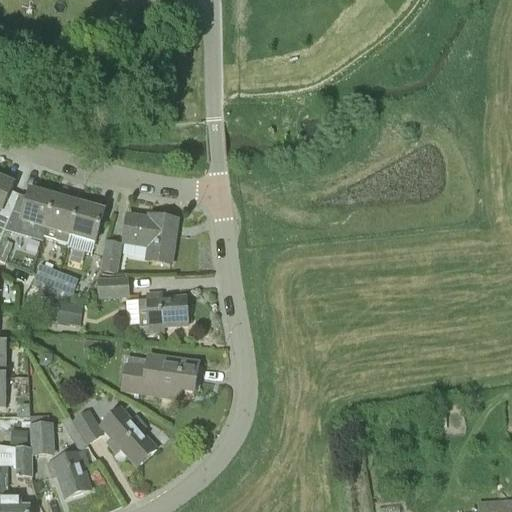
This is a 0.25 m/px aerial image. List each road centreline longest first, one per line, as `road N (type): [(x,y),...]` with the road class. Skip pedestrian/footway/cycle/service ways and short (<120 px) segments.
road 1 (residential): [(149,511),(207,470),(232,438),(246,400),(220,194)]
road 2 (residential): [(220,194),(114,176),(0,141)]
road 3 (unclassified): [(214,128),(211,0)]
